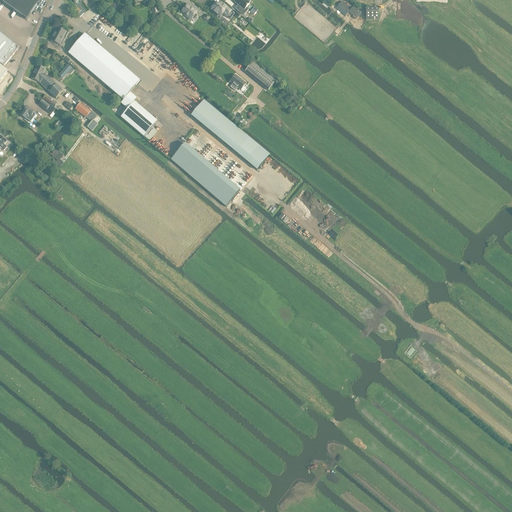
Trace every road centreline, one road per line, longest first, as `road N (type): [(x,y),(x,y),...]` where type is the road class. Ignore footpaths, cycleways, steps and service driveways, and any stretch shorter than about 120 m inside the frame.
road 1 (track): [(511,390),(450,340),(414,324),(387,291),(154,89)]
road 2 (track): [(263,511),(0,294)]
road 3 (track): [(409,0),(456,25),(511,72)]
